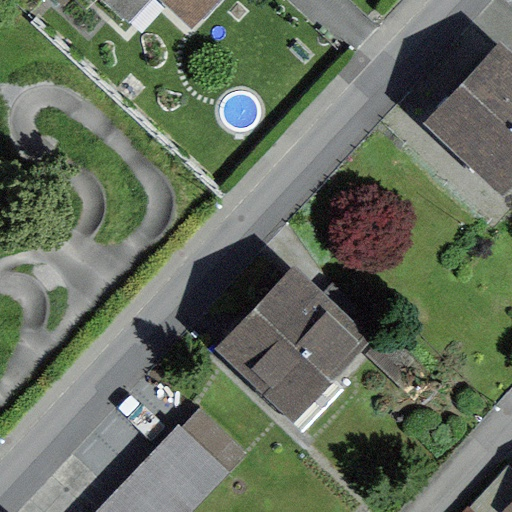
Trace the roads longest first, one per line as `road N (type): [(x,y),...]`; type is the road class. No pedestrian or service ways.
road 1 (residential): [(461,0),(0,494)]
road 2 (residential): [(430,511),(511,424)]
